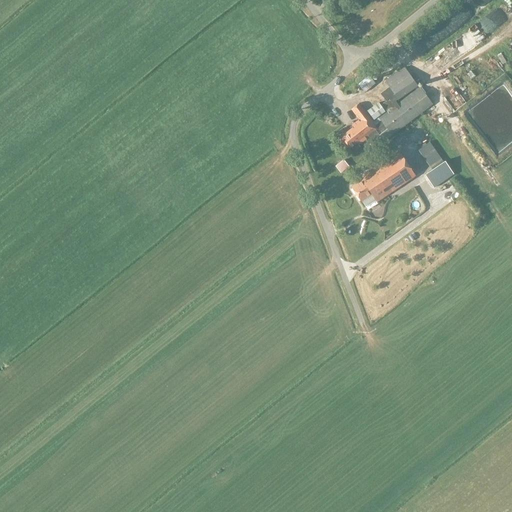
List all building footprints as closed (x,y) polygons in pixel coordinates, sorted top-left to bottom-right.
[(489,33),(510,11),(501,3),(480,25),(489,33)] [(452,42),(461,54),(477,40),(468,29),(452,42)] [(427,34),(418,42),(426,50),(435,42),(427,34)] [(485,67),(491,62),(484,54),(478,60),(485,67)] [(479,80),(485,75),(477,65),(471,70),(479,80)] [(403,67),(384,82),(389,89),(384,94),(388,99),(381,104),(386,112),(372,122),(358,104),(350,109),(358,120),(350,126),(352,128),(338,139),(346,150),(347,150),(350,154),(359,147),(357,145),(368,137),(373,144),(380,138),(383,142),(432,104),(403,67)] [(490,75),(497,72),(494,67),(487,70),(490,75)] [(357,85),(363,93),(375,84),(369,76),(357,85)] [(373,120),(384,112),(378,102),(366,111),(373,120)] [(340,124),(350,119),(342,103),(332,108),(340,124)] [(433,188),(453,174),(444,162),(443,162),(429,142),(417,149),(431,170),(424,175),(433,188)] [(350,187),(360,201),(371,194),(376,202),(415,176),(399,152),(360,177),(361,179),(350,187)] [(348,166),(343,159),(334,166),(339,173),(348,166)] [(448,198),(457,193),(454,187),(445,192),(448,198)] [(405,232),(408,239),(414,236),(412,230),(405,232)]
